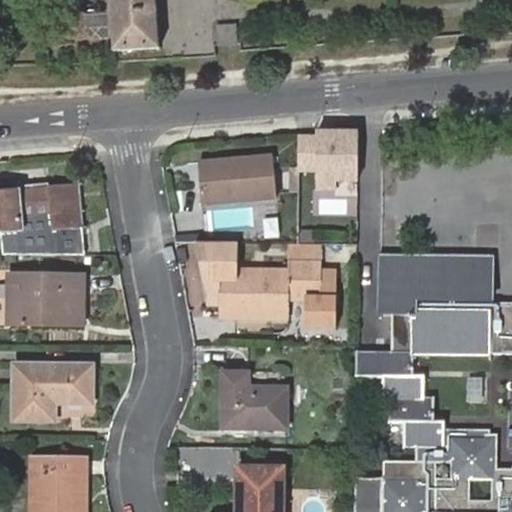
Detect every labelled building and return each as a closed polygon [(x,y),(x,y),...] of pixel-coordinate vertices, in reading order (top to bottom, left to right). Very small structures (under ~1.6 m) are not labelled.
[(114,0),(118,48),(164,46),(160,0),(114,0)] [(219,45),(240,43),(239,24),(218,25),(219,45)] [(359,137),(317,137),(317,142),(299,142),(299,175),(317,175),(317,194),(337,194),(337,186),(358,185),(359,137)] [(224,173),(199,175),(202,209),(277,203),(273,160),(223,164),(224,173)] [(198,167),(199,175),(224,173),(223,164),(198,167)] [(222,323),(263,323),(262,309),(272,309),(272,323),(290,323),(290,303),(313,304),(312,332),(337,332),(338,273),(323,273),(323,269),(288,268),(288,277),(239,276),(239,268),(239,248),(200,248),(208,286),(223,287),(222,323)] [(289,253),(288,268),(323,269),(323,253),(289,253)] [(417,462),(496,462),(497,444),(454,442),(454,450),(448,450),(448,426),(436,426),(436,405),(426,405),(426,382),(415,381),(415,361),(492,362),(492,359),(511,358),(511,324),(493,325),(493,308),(494,260),(381,260),(381,318),(393,318),(393,359),(356,358),(357,381),(385,382),(385,406),(389,406),(388,427),(403,428),(402,449),(417,450),(417,462)] [(24,287),(25,278),(9,278),(9,287),(24,287)] [(37,318),(83,318),(83,279),(25,278),(24,287),(9,287),(9,330),(37,330),(37,318)] [(511,324),(511,307),(493,308),(493,325),(511,324)] [(262,309),(263,323),(272,323),(272,309),(262,309)] [(83,330),(83,318),(37,318),(37,330),(83,330)] [(93,370),(15,368),(15,423),(54,424),(54,406),(93,407),(93,370)] [(224,379),(224,389),(251,390),(251,380),(224,379)] [(251,390),(224,389),(223,434),(288,436),(288,396),(251,395),(251,390)] [(511,511),(511,472),(496,472),(496,462),(417,462),(416,465),(385,465),(383,511),(511,511)] [(88,511),(88,508),(76,508),(77,463),(33,463),(32,511),(88,511)] [(76,508),(88,508),(88,463),(77,463),(76,508)] [(239,472),(238,511),(285,511),(285,473),(239,472)]
